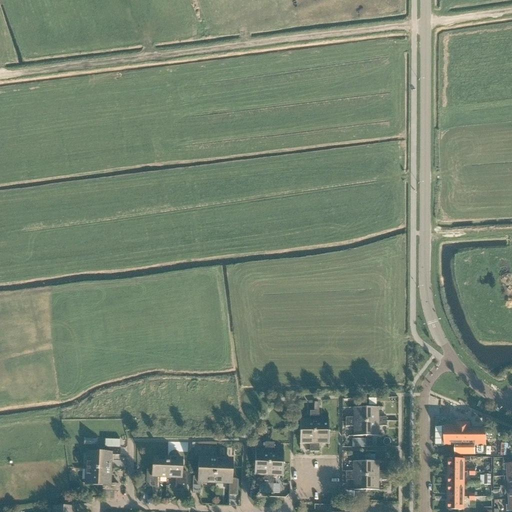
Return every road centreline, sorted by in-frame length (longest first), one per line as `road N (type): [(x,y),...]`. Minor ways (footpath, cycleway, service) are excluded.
road 1 (track): [(0,76),(511,11)]
road 2 (tertiary): [(453,361),(425,295),(426,0)]
road 3 (residential): [(422,511),(423,392),(453,361)]
road 4 (residential): [(280,511),(130,507)]
